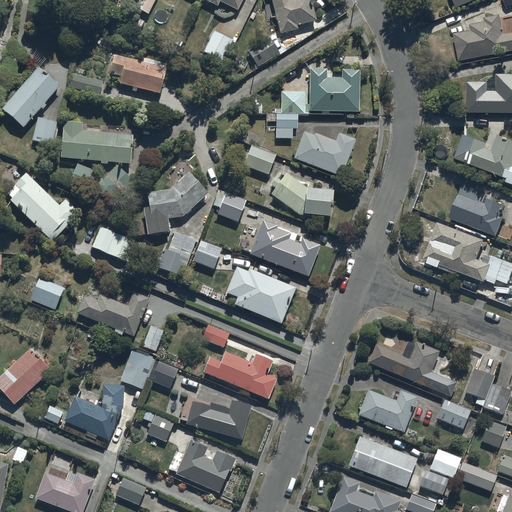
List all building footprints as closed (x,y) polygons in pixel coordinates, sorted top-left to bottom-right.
[(155,0),(137,0),(134,7),(149,14),(155,0)] [(206,0),(218,6),(220,1),(238,11),(243,0),(206,0)] [(272,0),(280,34),(299,29),(298,24),(317,19),(312,0),(272,0)] [(192,19),(200,23),(208,7),(200,3),(192,19)] [(454,33),(460,60),(511,50),(511,32),(504,34),(500,14),(485,17),(486,21),(471,24),(472,29),(454,33)] [(234,40),(214,31),(204,53),(224,62),(234,40)] [(272,36),(249,50),(258,67),(281,54),(272,36)] [(168,67),(115,54),(110,74),(123,78),(121,84),(161,94),(168,67)] [(61,85),(38,66),(2,109),(24,128),(42,108),(43,109),(46,105),(45,104),(61,85)] [(310,112),(361,111),(361,69),(342,69),(342,78),(328,78),(328,69),(309,69),(309,104),(306,104),(306,92),(282,92),(282,114),(266,114),(266,122),(277,122),(277,138),(293,138),(293,129),(298,129),(298,114),(310,114),(310,112)] [(103,81),(72,73),(68,87),(100,95),(103,81)] [(468,81),(467,112),(511,112),(511,73),(498,73),(497,90),(489,90),(489,81),(468,81)] [(57,121),(38,117),(33,141),(52,145),(57,121)] [(83,122),(64,121),(61,157),(101,160),(101,163),(108,164),(108,161),(131,163),(133,134),(129,134),(130,128),(101,126),(101,132),(83,130),(83,122)] [(304,132),(294,158),(342,176),(356,138),(339,132),(336,141),(314,133),(313,135),(304,132)] [(465,134),(456,159),(508,177),(507,182),(511,183),(511,139),(499,135),(493,150),(486,148),(488,142),(465,134)] [(277,155),(251,145),(244,165),(269,175),(277,155)] [(78,164),(71,181),(118,201),(136,183),(117,165),(103,178),(93,174),(95,171),(78,164)] [(210,193),(189,171),(170,189),(160,190),(160,187),(152,188),(153,191),(143,192),(148,234),(170,232),(169,219),(184,217),(210,193)] [(60,205),(27,173),(8,194),(12,198),(10,200),(53,242),(81,213),(66,199),(60,205)] [(306,188),(287,173),(281,182),(275,178),(270,185),(275,189),(271,195),(300,215),(305,215),(305,217),(331,219),(334,190),(306,188)] [(498,236),(505,217),(501,216),(505,204),(496,201),(498,197),(464,184),(451,219),(498,236)] [(247,199),(219,189),(213,205),(220,208),(217,215),(239,223),(247,199)] [(258,209),(250,206),(241,228),(248,232),(258,209)] [(263,219),(250,254),(310,277),(322,245),(302,238),(300,244),(289,240),(292,234),(277,228),(278,225),(263,219)] [(509,284),(511,275),(511,262),(493,255),(490,263),(478,258),(486,239),(439,221),(425,258),(438,263),(436,267),(458,275),(459,271),(486,282),(487,280),(496,284),(497,280),(509,284)] [(100,226),(92,247),(129,262),(138,241),(100,226)] [(182,277),(196,241),(176,233),(169,250),(165,249),(158,268),(182,277)] [(222,248),(201,240),(193,261),(214,269),(222,248)] [(238,297),(235,305),(282,324),(297,287),(250,268),(248,272),(237,267),(226,292),(238,297)] [(40,278),(31,300),(55,310),(64,288),(40,278)] [(84,297),(77,314),(134,337),(150,298),(133,291),(127,306),(100,295),(97,302),(84,297)] [(207,324),(202,339),(224,348),(230,333),(207,324)] [(164,331),(151,326),(143,346),(156,352),(164,331)] [(376,343),(368,362),(452,398),(458,383),(432,372),(441,351),(416,341),(414,345),(408,343),(403,355),(376,343)] [(52,369),(31,348),(0,377),(0,388),(15,404),(52,369)] [(133,350),(120,381),(143,390),(147,378),(170,388),(178,369),(133,350)] [(209,356),(203,372),(269,399),(277,379),(268,375),(273,361),(256,354),(253,363),(226,352),(222,361),(209,356)] [(494,376),(474,369),(466,393),(478,397),(476,404),(483,406),(494,376)] [(511,390),(492,384),(484,408),(503,414),(511,390)] [(75,396),(64,421),(109,441),(125,406),(125,386),(103,385),(102,408),(75,396)] [(393,428),(405,433),(418,397),(401,391),(397,401),(369,390),(359,416),(386,426),(385,428),(392,430),(393,428)] [(187,421),(187,424),(243,439),(252,405),(233,400),(230,409),(186,397),(180,419),(187,421)] [(471,410),(445,400),(437,419),(464,429),(471,410)] [(64,411),(50,406),(45,419),(58,424),(64,411)] [(174,422),(156,415),(148,433),(166,440),(174,422)] [(507,427),(489,420),(481,441),(500,448),(507,427)] [(359,436),(348,465),(407,488),(418,459),(359,436)] [(190,439),(175,474),(220,493),(229,471),(231,471),(237,458),(216,450),(212,459),(205,456),(208,447),(190,439)] [(429,470),(449,477),(455,479),(462,461),(462,459),(437,449),(429,470)] [(511,457),(504,455),(498,472),(511,476),(511,457)] [(462,461),(455,479),(492,493),(499,475),(462,461)] [(45,472),(35,498),(72,511),(82,511),(95,479),(78,473),(77,475),(70,472),(69,475),(50,468),(48,473),(45,472)] [(449,477),(429,470),(426,469),(420,486),(443,494),(449,477)] [(342,477),(328,511),(401,511),(402,511),(398,510),(401,501),(376,491),(374,497),(357,491),(360,484),(342,477)] [(123,478),(116,496),(139,505),(146,487),(123,478)] [(407,509),(413,511),(434,511),(438,503),(413,494),(407,509)] [(511,511),(511,494),(508,494),(501,511),(511,511)]
